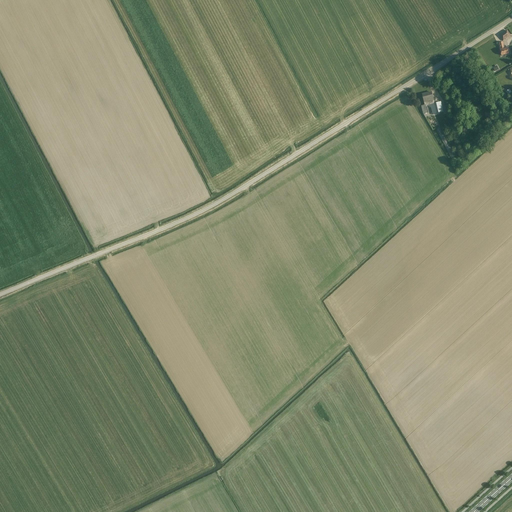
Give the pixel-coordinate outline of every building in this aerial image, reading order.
[(510,36),(507,31),(500,35),(503,40),(509,36),(510,37),(511,36),(511,35),(510,36)] [(503,42),(499,43),(500,50),(501,56),(509,54),(508,48),(505,48),(505,47),(504,48),(503,42)] [(463,92),(458,81),(455,83),(460,93),(463,92)] [(431,92),(423,94),(425,102),(429,101),(430,105),(432,113),(433,115),(435,115),(434,112),(439,111),(439,112),(443,111),(441,102),(434,104),(431,92)] [(456,160),(439,127),(436,129),(453,161),(456,160)]
